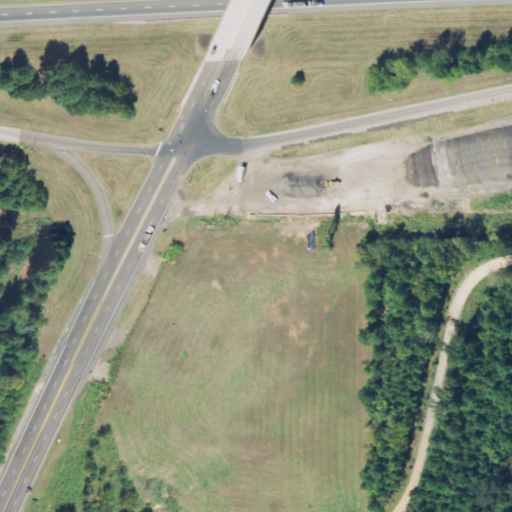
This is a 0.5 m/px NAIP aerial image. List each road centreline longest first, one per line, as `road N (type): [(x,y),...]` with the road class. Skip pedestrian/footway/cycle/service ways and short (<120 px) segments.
road 1 (primary): [(0,511),(225,58)]
road 2 (motorway): [(178,154),(511,88)]
road 3 (motorway): [(0,12),(266,0)]
road 4 (motorway): [(43,140),(65,151),(96,188),(108,225),(108,288)]
road 5 (motorway): [(43,140),(178,154)]
